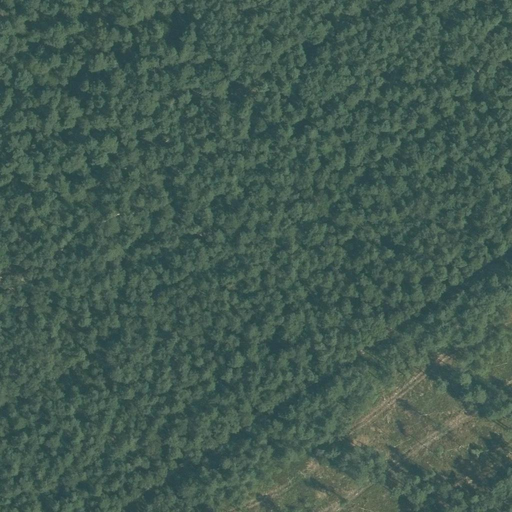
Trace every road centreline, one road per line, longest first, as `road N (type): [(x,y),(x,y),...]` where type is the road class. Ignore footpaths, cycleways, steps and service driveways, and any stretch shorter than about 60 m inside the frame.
road 1 (track): [(511,241),(101,511)]
road 2 (track): [(380,0),(0,254)]
